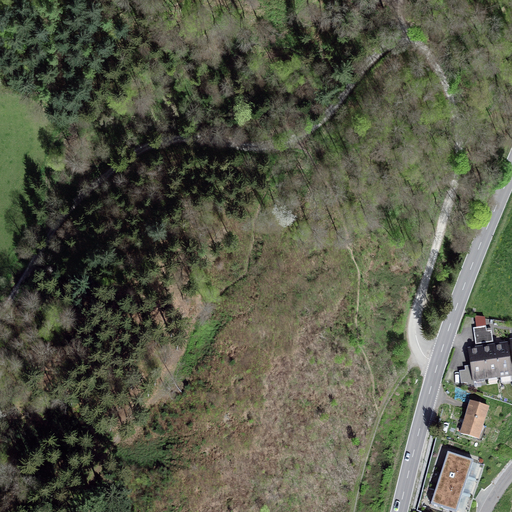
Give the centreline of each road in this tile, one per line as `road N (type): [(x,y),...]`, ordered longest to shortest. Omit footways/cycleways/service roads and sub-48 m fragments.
road 1 (track): [(0,307),(35,246),(111,167),(155,140),(256,147),(289,140),(351,91),(381,48),(401,39),(431,59),(458,126),(450,208),(411,338),(417,357),(438,373)]
road 2 (track): [(289,140),(270,175),(244,274),(195,312),(167,377),(125,427),(86,511)]
road 3 (secondary): [(511,176),(463,294),(400,511)]
road 4 (track): [(417,357),(382,407),(352,511)]
road 5 (track): [(397,0),(401,39),(504,0)]
